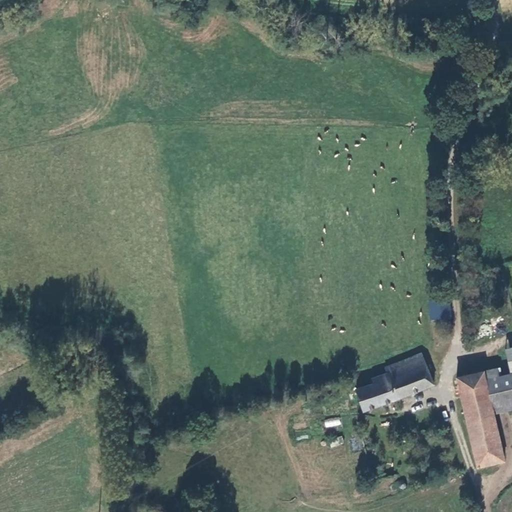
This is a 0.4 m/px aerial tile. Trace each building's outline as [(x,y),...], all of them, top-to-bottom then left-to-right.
[(448,156),(449,150),(442,148),(440,155),(448,156)] [(450,300),(429,299),(429,319),(450,320),(450,300)] [(365,414),(435,388),(423,355),(383,369),(384,373),(371,377),(373,382),(356,389),(365,414)] [(511,408),(511,377),(502,380),(501,373),(485,376),(493,413),(511,408)] [(458,382),(478,471),(505,466),(493,413),(485,376),(458,382)] [(324,419),(325,427),(340,425),(339,417),(324,419)] [(330,438),(331,446),(344,444),(343,436),(330,438)]
